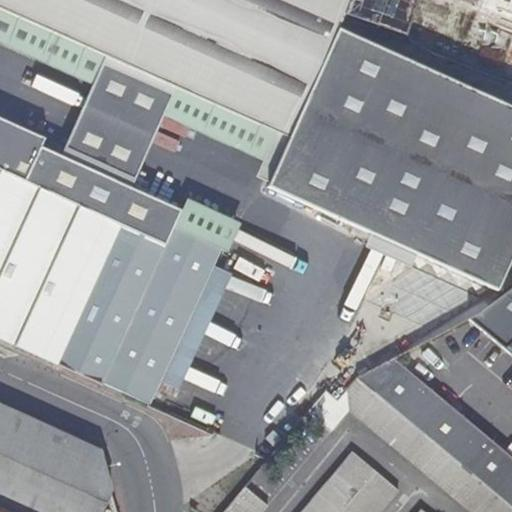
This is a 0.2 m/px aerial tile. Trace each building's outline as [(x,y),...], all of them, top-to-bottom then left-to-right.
[(346,0),(0,0),(0,9),(286,138),(336,27),(342,13),(346,0)] [(511,250),(511,105),(336,27),(286,138),(265,185),(496,287),(511,250)] [(0,338),(13,344),(142,402),(213,242),(165,221),(173,204),(36,143),(40,135),(0,117),(0,338)] [(511,358),(511,292),(511,293),(461,316),(511,358)] [(325,391),(306,413),(305,413),(326,430),(345,408),(470,511),(511,511),(511,460),(387,357),(376,364),(355,379),(330,395),(325,391)] [(37,424),(0,407),(0,511),(103,511),(112,495),(102,453),(100,452),(37,424)] [(347,450),(296,511),(374,511),(394,489),(347,450)] [(258,511),(261,508),(239,490),(221,511),(258,511)]
